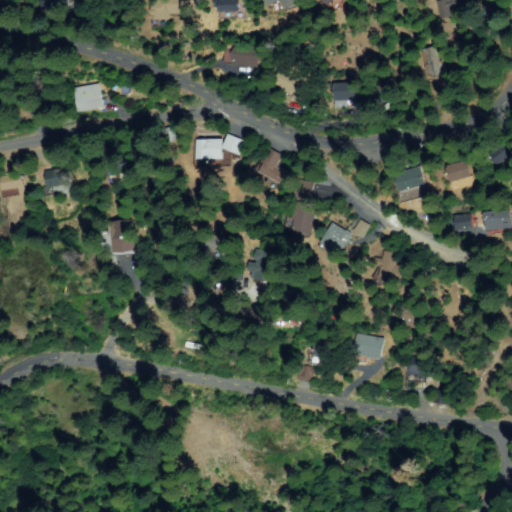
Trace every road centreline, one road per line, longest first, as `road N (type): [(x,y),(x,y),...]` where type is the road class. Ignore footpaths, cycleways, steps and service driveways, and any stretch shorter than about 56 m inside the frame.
road 1 (residential): [(0,24),(252,104),(341,149),(463,127),(511,81)]
road 2 (residential): [(511,424),(154,367),(63,362),(34,366),(0,387)]
road 3 (residential): [(0,144),(172,119),(271,148),(341,149)]
road 4 (residential): [(233,281),(191,299),(131,308),(96,363)]
road 5 (residential): [(478,244),(341,149)]
